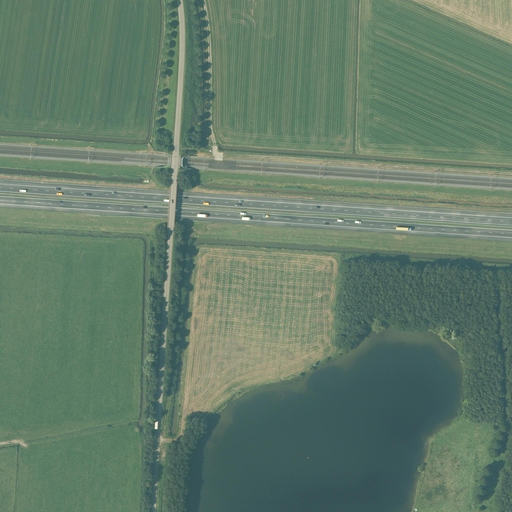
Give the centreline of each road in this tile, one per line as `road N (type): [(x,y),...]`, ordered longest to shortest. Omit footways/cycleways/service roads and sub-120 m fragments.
road 1 (unclassified): [(152,511),(184,50),(180,0)]
road 2 (motorway): [(511,222),(0,188)]
road 3 (motorway): [(0,200),(511,234)]
